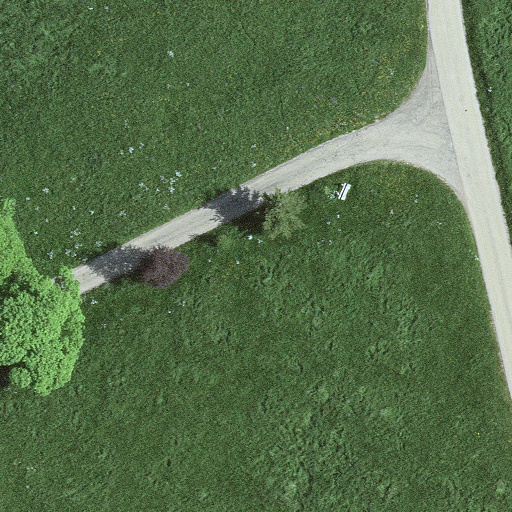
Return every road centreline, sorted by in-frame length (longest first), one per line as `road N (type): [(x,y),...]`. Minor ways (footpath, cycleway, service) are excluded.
road 1 (track): [(453,117),(241,191),(0,328)]
road 2 (track): [(511,356),(453,117),(441,0)]
